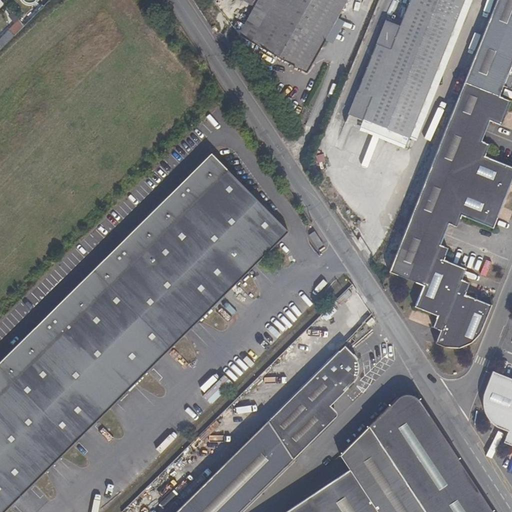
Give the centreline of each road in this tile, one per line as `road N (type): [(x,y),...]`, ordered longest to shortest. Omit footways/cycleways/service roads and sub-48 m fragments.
road 1 (tertiary): [(178,0),(455,426)]
road 2 (unknown): [(325,269),(246,162),(213,149),(0,357)]
road 3 (unclassified): [(511,283),(455,426)]
